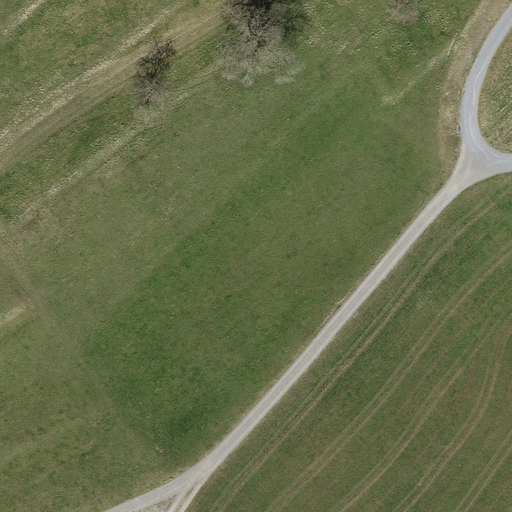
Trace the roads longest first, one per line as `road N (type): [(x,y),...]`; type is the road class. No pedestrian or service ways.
road 1 (track): [(476,167),(172,511)]
road 2 (track): [(269,0),(106,94),(0,180)]
road 3 (track): [(511,165),(476,167),(464,129),(484,64),(511,29)]
